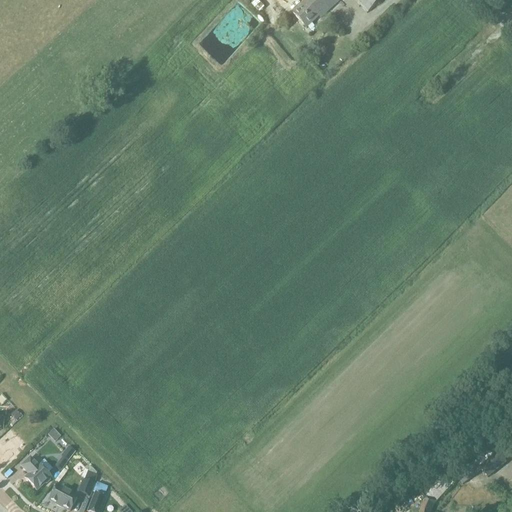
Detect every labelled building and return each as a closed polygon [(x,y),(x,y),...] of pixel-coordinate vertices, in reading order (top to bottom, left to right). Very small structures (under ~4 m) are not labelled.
[(320,18),(321,19),(341,0),(356,0),(369,13),(382,0),(306,0),(292,13),(307,29),(320,18)] [(377,32),(372,26),(359,37),(365,43),(377,32)] [(11,416),(16,421),(20,417),(15,412),(11,416)] [(55,468),(61,472),(76,453),(69,448),(61,457),(62,458),(55,468)] [(457,477),(463,485),(481,470),(488,478),(506,464),(493,448),(457,477)] [(67,465),(77,473),(82,466),(73,458),(67,465)] [(30,459),(21,468),(29,476),(25,480),(36,492),(44,484),(46,485),(50,482),(49,480),(51,478),(39,466),(38,467),(30,459)] [(84,481),(94,485),(97,476),(88,472),(84,481)] [(399,480),(411,498),(421,491),(408,473),(399,480)] [(424,502),(437,503),(450,488),(439,478),(426,497),(424,502)] [(90,496),(94,485),(84,481),(83,481),(78,492),(90,496)] [(56,487),(48,501),(68,511),(69,511),(77,498),(56,487)] [(98,511),(104,498),(95,494),(87,511),(98,511)] [(420,511),(432,511),(433,510),(437,503),(424,502),(422,508),(420,511)]
